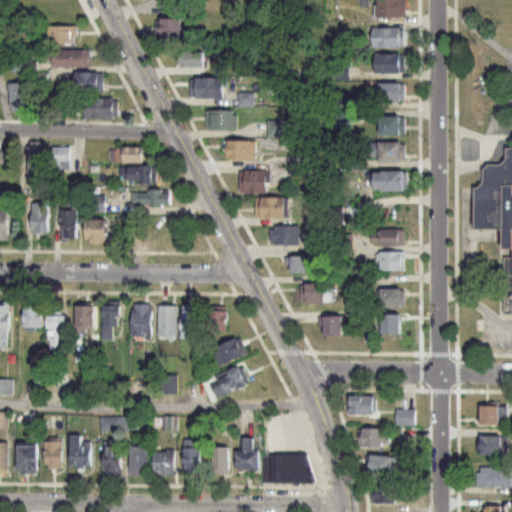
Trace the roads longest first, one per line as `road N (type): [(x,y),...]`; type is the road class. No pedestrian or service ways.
road 1 (tertiary): [(107,0),(306,373),(342,468),(349,511)]
road 2 (residential): [(436,0),(442,511)]
road 3 (residential): [(0,503),(349,504)]
road 4 (residential): [(0,273),(256,277)]
road 5 (residential): [(306,373),(511,375)]
road 6 (residential): [(0,129),(176,132)]
